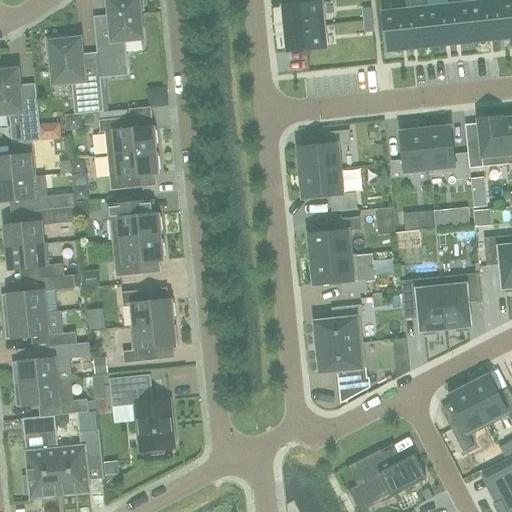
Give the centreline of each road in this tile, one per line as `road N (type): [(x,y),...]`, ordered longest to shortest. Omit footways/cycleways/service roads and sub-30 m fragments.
road 1 (residential): [(222,466),(177,0)]
road 2 (residential): [(298,426),(265,113)]
road 3 (residential): [(265,113),(511,88)]
road 4 (residential): [(469,511),(408,394)]
